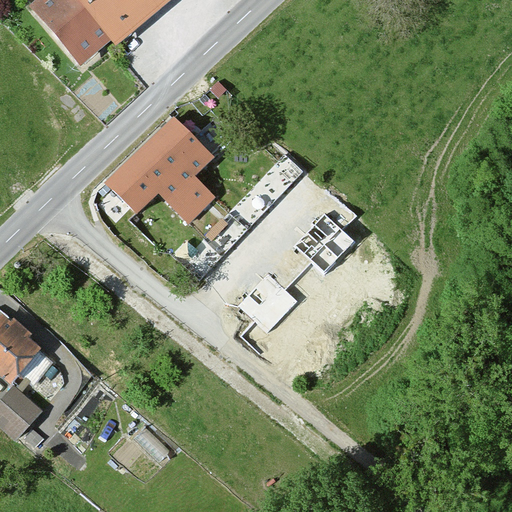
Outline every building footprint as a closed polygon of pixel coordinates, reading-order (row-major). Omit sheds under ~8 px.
[(37,0),(31,6),(91,77),(182,0),(37,0)] [(214,158),(176,121),(110,188),(140,217),(158,199),(186,226),(213,199),(192,179),(214,158)] [(11,328),(0,320),(0,371),(16,384),(40,354),(29,345),(34,339),(15,324),(11,328)] [(40,415),(14,391),(0,405),(0,428),(14,442),(40,415)] [(61,428),(48,440),(74,469),(87,457),(61,428)]
